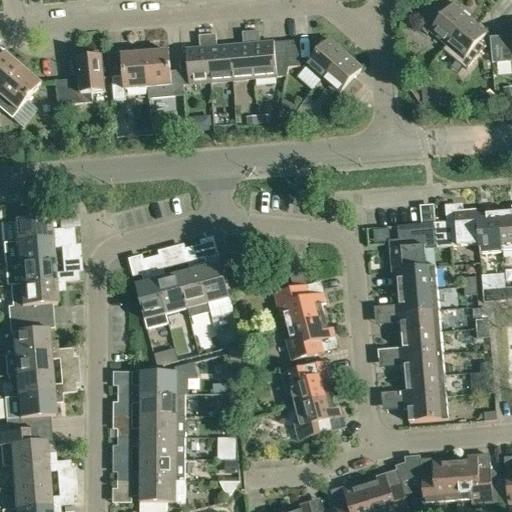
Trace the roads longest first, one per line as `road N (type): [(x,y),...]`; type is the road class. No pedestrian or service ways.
road 1 (residential): [(375,37),(313,4),(38,27),(21,21),(11,0)]
road 2 (residential): [(96,511),(97,269),(114,247),(221,220)]
road 3 (residential): [(372,441),(354,265),(344,243),(325,231)]
road 4 (tertiary): [(0,178),(215,162)]
road 5 (tertiary): [(215,162),(387,147)]
road 6 (residential): [(372,441),(511,430)]
road 7 (residential): [(251,484),(361,457),(372,441)]
road 8 (tertiary): [(387,147),(511,137)]
road 9 (residential): [(325,231),(343,198),(429,192)]
